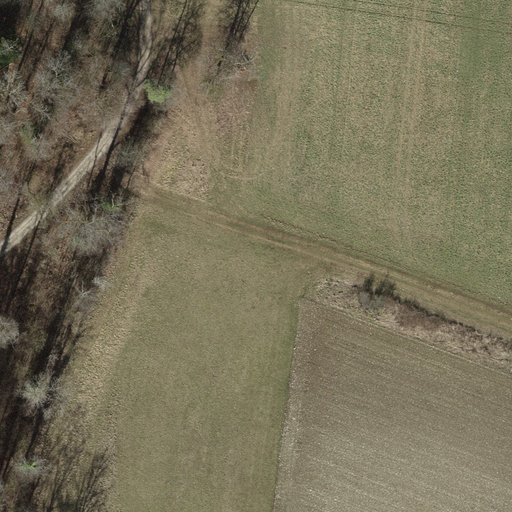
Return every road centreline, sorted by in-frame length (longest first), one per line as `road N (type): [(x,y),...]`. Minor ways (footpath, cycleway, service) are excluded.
road 1 (track): [(105,148),(161,203),(217,238),(366,269),(511,325)]
road 2 (track): [(0,249),(105,148),(140,98),(153,40),(145,0)]
